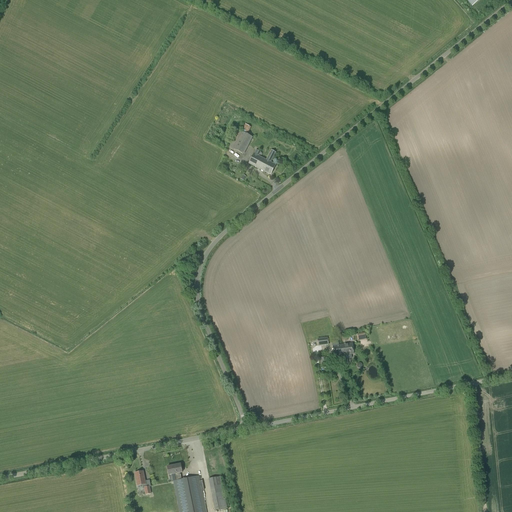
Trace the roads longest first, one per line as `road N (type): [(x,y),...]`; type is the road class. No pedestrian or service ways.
road 1 (unclassified): [(246,428),(194,287),(207,251),(511,2)]
road 2 (unclassified): [(246,428),(511,375)]
road 3 (unclassified): [(0,478),(246,428)]
road 4 (track): [(471,383),(483,511)]
